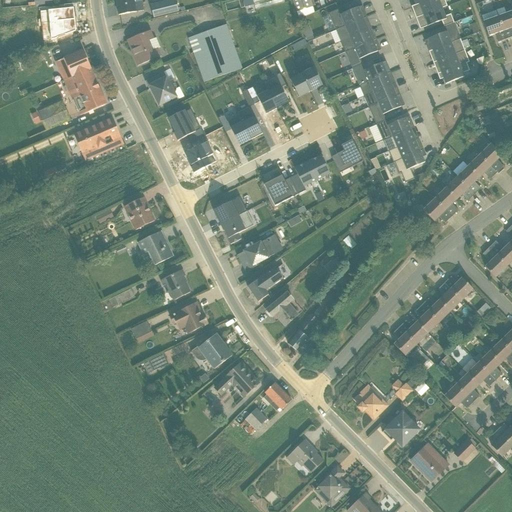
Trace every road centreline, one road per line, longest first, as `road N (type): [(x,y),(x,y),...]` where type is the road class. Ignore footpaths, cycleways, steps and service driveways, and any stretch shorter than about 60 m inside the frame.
road 1 (residential): [(308,396),(258,342),(180,202)]
road 2 (residential): [(180,202),(117,80),(95,0)]
road 3 (residential): [(308,396),(445,246)]
road 4 (residential): [(422,511),(308,396)]
road 5 (residential): [(180,202),(316,126)]
